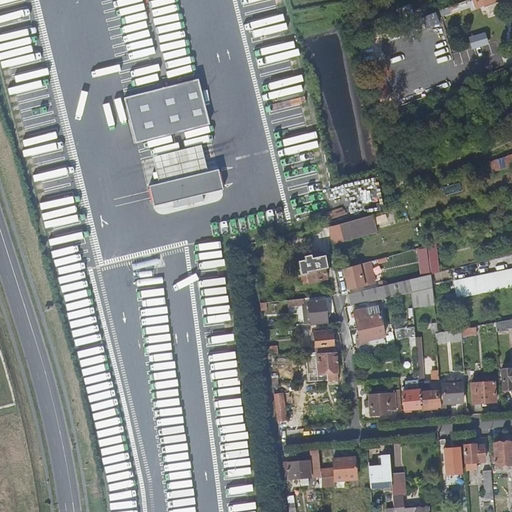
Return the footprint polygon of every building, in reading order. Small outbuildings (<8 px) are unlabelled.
[(278,9),(264,12),(266,19),(280,15),(278,9)] [(294,40),(287,41),(285,30),(291,29),(290,22),(257,28),(262,56),(296,49),(294,40)] [(268,81),(302,71),(298,57),(264,67),(268,81)] [(198,80),(123,99),(134,144),(209,125),(198,80)] [(151,159),(157,184),(206,172),(200,147),(151,159)] [(511,154),(489,162),(492,173),(511,166),(511,154)] [(152,207),(223,189),(218,169),(206,172),(157,184),(147,186),(152,207)] [(38,191),(39,198),(72,192),(71,185),(38,191)] [(373,216),(328,227),(332,246),(377,232),(373,216)] [(437,244),(417,247),(421,274),(441,271),(437,244)] [(326,278),(323,268),(322,264),(326,263),(324,254),(310,257),(310,255),(303,256),(304,261),(297,262),(300,275),(298,276),(299,283),(326,278)] [(364,283),(359,263),(343,267),(348,287),(364,283)] [(511,267),(452,280),(456,297),(511,285),(511,267)] [(347,295),(350,307),(352,306),(365,304),(411,294),(413,309),(434,307),(430,276),(347,295)] [(310,302),(311,323),(328,322),(326,301),(310,302)] [(352,306),(359,340),(384,335),(377,304),(365,307),(365,304),(352,306)] [(460,329),(450,330),(451,338),(461,337),(460,329)] [(321,346),(322,351),(334,350),(333,333),(327,334),(327,330),(315,331),(317,346),(321,346)] [(372,343),(357,346),(358,353),(373,351),(372,343)] [(337,352),(317,354),(319,373),(328,372),(329,379),(339,379),(337,352)] [(417,357),(419,384),(420,390),(422,409),(439,408),(438,391),(428,391),(428,389),(427,389),(426,385),(425,385),(422,356),(417,357)] [(510,370),(500,371),(502,390),(511,389),(511,370),(510,370)] [(495,382),(472,384),(474,405),(497,402),(495,382)] [(443,387),(440,387),(440,395),(444,395),(445,404),(464,402),(462,383),(443,384),(443,387)] [(420,390),(403,392),(405,411),(422,409),(420,390)] [(387,395),(369,396),(371,416),(390,414),(390,410),(395,410),(393,391),(387,392),(387,395)] [(289,419),(284,392),(276,393),(281,420),(289,419)] [(511,463),(511,441),(494,443),(495,455),(492,455),(493,462),(495,462),(495,465),(511,463)] [(464,446),(465,464),(485,462),(484,448),(475,449),(475,445),(464,446)] [(458,449),(443,450),(444,469),(454,468),(454,472),(460,472),(460,467),(459,467),(458,449)] [(318,450),(311,451),(314,478),(321,478),(320,470),(318,450)] [(382,467),(369,468),(371,488),(375,487),(374,482),(392,481),(390,457),(381,457),(382,467)] [(322,486),(335,485),(334,481),(357,479),(356,458),(333,460),(334,469),(320,470),(321,478),(322,486)] [(308,477),(307,461),(282,463),(284,479),(308,477)] [(486,499),(494,498),(491,471),(484,471),(486,499)] [(447,479),(440,480),(441,493),(449,492),(447,479)] [(392,484),(394,511),(428,511),(428,506),(422,507),(422,505),(416,505),(416,508),(404,508),(403,497),(406,497),(405,483),(392,484)]
